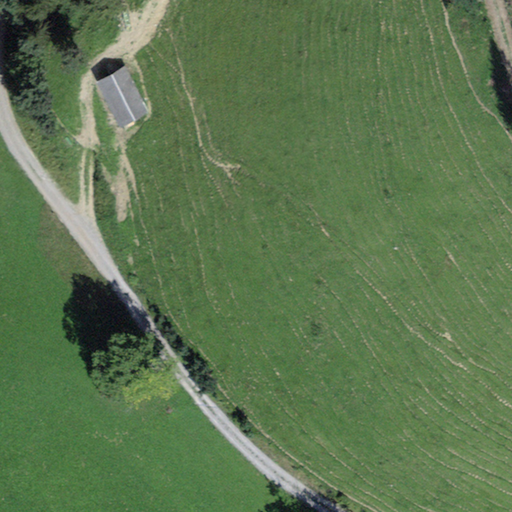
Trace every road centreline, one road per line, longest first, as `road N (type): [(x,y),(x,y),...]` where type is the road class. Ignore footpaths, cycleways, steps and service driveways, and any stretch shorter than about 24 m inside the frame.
road 1 (track): [(96,248),(234,431),(338,511)]
road 2 (track): [(0,105),(30,167),(96,248)]
